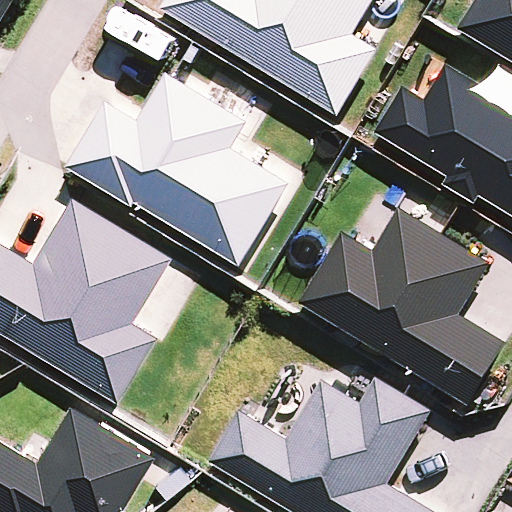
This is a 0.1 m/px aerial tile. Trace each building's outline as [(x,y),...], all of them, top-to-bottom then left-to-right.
[(0,0),(0,34),(21,0),(0,0)] [(194,29),(341,116),(381,49),(358,36),(379,0),(172,0),(165,12),(194,29)] [(511,0),(479,0),(461,30),(511,61),(511,0)] [(406,89),(379,135),(511,215),(511,106),(449,68),(428,102),(406,89)] [(136,204),(244,268),(294,185),(236,151),(252,124),(176,79),(170,75),(142,123),(110,104),(70,170),(134,208),(136,204)] [(0,243),(0,333),(118,403),(157,337),(131,322),(170,257),(71,198),(32,262),(0,243)] [(346,235),(303,304),(473,407),(511,345),(463,316),(495,264),(403,208),(376,253),(346,235)] [(243,413),(212,463),(292,511),(436,511),(392,485),(436,412),(381,379),(365,405),(327,382),(291,441),(243,413)] [(122,511),(157,455),(72,405),(38,462),(0,439),(0,508),(6,511),(122,511)]
